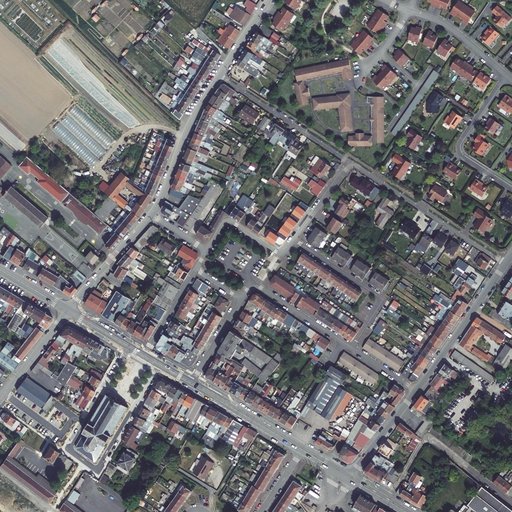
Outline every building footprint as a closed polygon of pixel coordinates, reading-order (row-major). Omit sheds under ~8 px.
[(244,11),(235,6),(229,16),(234,19),(243,25),(252,11),(256,5),(247,0),(243,0),(241,4),(247,7),(244,11)] [(286,0),(285,2),(296,9),(301,0),(286,0)] [(447,9),(450,0),(428,0),(428,1),(434,3),(433,5),(440,8),(442,5),(443,5),(443,7),(447,9)] [(468,24),(476,12),(459,0),(451,13),(454,15),(455,13),(465,20),(464,22),(468,24)] [(218,7),(213,5),(211,8),(217,11),(228,18),(229,16),(230,15),(218,7)] [(497,16),(494,20),(502,27),(507,20),(509,22),(511,18),(511,17),(498,5),(493,10),(497,14),(497,16)] [(272,24),(283,31),(294,14),(284,7),(281,11),(282,12),(281,13),(279,11),(274,18),(276,19),(272,24)] [(379,9),(367,26),(378,33),(381,28),(383,29),(387,22),(385,20),(385,19),(387,20),(389,16),(379,9)] [(171,11),(165,16),(168,20),(174,14),(171,11)] [(222,19),(230,24),(232,21),(217,11),(215,14),(223,19),(222,19)] [(96,22),(100,18),(95,14),(91,18),(96,22)] [(218,31),(234,41),(240,31),(228,24),(226,27),(225,27),(223,30),(220,28),(218,31)] [(490,44),(500,32),(491,25),(487,30),(488,31),(482,37),(490,44)] [(213,36),(202,28),(200,27),(199,28),(211,39),(213,36)] [(418,29),(412,27),(408,39),(419,42),(423,28),(419,27),(418,29)] [(364,30),(351,46),(360,54),(364,50),(363,49),(363,48),(366,50),(371,44),(370,43),(374,38),(364,30)] [(433,32),(430,30),(423,43),(433,48),(438,36),(434,34),(433,36),(432,35),(433,32)] [(218,42),(229,49),(234,41),(218,31),(217,32),(221,34),(218,38),(220,39),(218,42)] [(270,41),(257,32),(254,36),(267,45),(268,44),(270,41)] [(269,46),(267,45),(254,36),(251,40),(266,50),(269,46)] [(445,38),(437,50),(446,56),(453,46),(449,43),(448,44),(447,44),(449,41),(445,38)] [(195,40),(193,43),(195,44),(206,52),(208,48),(195,40)] [(256,52),(257,50),(264,55),(266,50),(251,40),(248,45),(245,49),(261,59),(262,56),(256,52)] [(206,52),(195,44),(193,47),(201,51),(199,53),(215,63),(218,59),(206,52)] [(218,59),(221,55),(219,53),(213,50),(214,49),(210,46),(208,48),(206,52),(218,59)] [(398,53),(393,58),(403,66),(410,58),(399,48),(396,52),(398,53)] [(263,61),(261,59),(245,49),(242,54),(260,65),(263,61)] [(197,58),(212,68),(215,63),(199,53),(195,51),(193,55),(196,58),(197,58)] [(264,68),(260,65),(242,54),(239,58),(257,70),(258,68),(262,71),(264,68)] [(452,66),(462,73),(469,62),(466,60),(465,61),(458,56),(452,66)] [(194,63),(209,72),(212,68),(197,58),(194,63)] [(257,70),(239,58),(236,63),(254,75),(255,73),(258,76),(260,72),(257,70)] [(294,83),(299,106),(308,104),(307,97),(310,96),(308,88),(305,88),(303,80),(306,79),(306,81),(318,78),(318,77),(321,76),(321,78),(333,75),(333,73),(336,73),(336,75),(342,73),(343,81),(353,79),(349,60),(340,62),(340,61),(295,70),(297,83),(294,83)] [(469,62),(462,73),(472,80),(479,70),(472,66),(472,65),(469,62)] [(195,70),(206,77),(209,72),(194,63),(191,67),(195,70)] [(372,79),(383,89),(397,74),(386,64),(383,67),(384,69),(376,78),(375,76),(372,79)] [(392,132),(397,136),(407,121),(433,84),(440,73),(435,69),(392,132)] [(192,74),(203,81),(206,77),(195,70),(192,74)] [(481,71),(475,81),(481,85),(480,86),(484,89),(491,78),(481,71)] [(189,78),(200,86),(203,81),(192,74),(190,73),(187,77),(189,78)] [(186,83),(198,90),(200,86),(189,78),(186,83)] [(167,83),(164,82),(161,86),(168,91),(174,94),(176,91),(167,84),(167,83)] [(183,87),(195,95),(198,90),(186,83),(183,87)] [(222,85),(216,93),(224,99),(226,100),(234,106),(236,103),(230,99),(232,97),(235,91),(224,84),(222,85)] [(180,92),(192,99),(195,95),(183,87),(180,92)] [(444,96),(435,90),(433,94),(430,98),(431,99),(428,102),(428,105),(428,109),(428,112),(431,112),(431,113),(435,113),(435,112),(438,112),(438,111),(441,111),(441,106),(438,106),(438,105),(440,102),(441,102),(444,96)] [(177,96),(189,104),(192,99),(180,92),(180,91),(177,96)] [(172,99),(163,93),(160,97),(170,103),(172,99)] [(218,109),(224,99),(216,93),(209,104),(218,109)] [(339,107),(341,132),(351,131),(351,129),(352,128),(351,115),(349,116),(349,113),(351,112),(350,106),(351,106),(350,96),(349,96),(348,93),(337,95),(337,96),(331,97),(331,98),(328,99),(328,97),(315,98),(315,100),(313,100),(314,110),(339,107)] [(511,112),(511,98),(507,95),(499,106),(510,113),(511,112)] [(174,101),(186,108),(189,104),(177,96),(174,101)] [(348,136),(348,145),(371,145),(371,142),(384,142),(384,96),(367,96),(367,103),(373,103),(373,106),(371,106),(371,118),(373,118),(373,121),(371,121),(371,133),(373,133),(373,136),(364,136),(364,133),(356,133),(356,136),(348,136)] [(220,111),(226,100),(224,99),(218,109),(220,111)] [(179,119),(186,108),(174,101),(171,106),(176,109),(173,114),(179,119)] [(220,118),(221,116),(223,113),(220,111),(218,109),(209,104),(206,109),(220,118)] [(254,124),(260,114),(246,105),(242,110),(243,111),(241,115),(254,124)] [(225,122),(220,118),(206,109),(203,114),(219,122),(220,122),(224,124),(225,122)] [(463,118),(453,111),(449,117),(448,116),(444,122),(454,129),(457,124),(458,122),(459,122),(460,121),(461,121),(463,118)] [(219,123),(219,122),(203,114),(201,119),(210,123),(220,130),(223,126),(219,123)] [(231,122),(221,116),(220,118),(225,122),(230,125),(231,122)] [(271,121),(265,116),(258,127),(264,131),(266,128),(271,121)] [(210,123),(201,119),(199,123),(208,127),(210,123)] [(500,125),(491,119),(489,122),(490,123),(485,130),(493,135),(500,125)] [(276,123),(275,124),(271,121),(266,128),(270,131),(268,134),(273,137),(270,141),(275,145),(276,144),(277,142),(283,133),(285,130),(276,123)] [(214,130),(208,127),(199,123),(197,128),(207,132),(212,135),(214,130)] [(289,132),(291,129),(287,126),(285,130),(283,133),(289,137),(285,142),(287,143),(285,145),(283,149),(280,154),(284,157),(289,150),(297,138),(289,132)] [(195,133),(209,138),(212,135),(207,132),(197,128),(195,133)] [(422,137),(411,129),(407,135),(410,137),(408,140),(405,143),(414,149),(417,145),(417,146),(421,140),(422,137)] [(209,138),(195,133),(194,137),(211,144),(213,140),(211,139),(209,138)] [(479,136),(478,135),(474,141),(477,142),(472,149),(481,155),(489,144),(484,141),(484,139),(479,136)] [(158,140),(173,147),(175,142),(169,139),(161,136),(160,138),(157,136),(157,138),(155,137),(154,139),(158,140)] [(210,147),(211,144),(194,137),(192,142),(200,145),(212,151),(213,148),(210,147)] [(297,138),(289,150),(298,155),(304,146),(299,143),(300,140),(297,138)] [(156,145),(171,152),(173,147),(158,140),(156,145)] [(169,157),(171,152),(156,145),(155,145),(155,146),(151,144),(151,143),(149,142),(147,147),(149,148),(155,151),(156,151),(169,157)] [(200,147),(200,145),(192,142),(189,147),(208,156),(210,152),(200,147)] [(280,146),(278,146),(276,144),(275,145),(270,153),(273,156),(280,146)] [(217,160),(208,156),(189,147),(185,157),(194,161),(195,157),(205,162),(206,158),(216,163),(217,160)] [(167,162),(169,157),(156,151),(154,156),(167,162)] [(411,163),(396,153),(392,160),(398,164),(396,167),(392,173),(400,179),(403,174),(405,174),(407,171),(406,169),(408,169),(411,163)] [(0,178),(12,165),(0,156),(0,155),(0,178)] [(165,166),(167,162),(154,156),(153,155),(151,160),(153,161),(165,166)] [(56,181),(26,156),(21,163),(18,166),(28,174),(30,172),(38,179),(36,181),(60,202),(63,199),(101,232),(105,228),(111,233),(109,236),(111,237),(105,244),(111,250),(122,237),(110,227),(105,222),(102,221),(94,213),(56,181)] [(199,163),(194,161),(185,157),(183,162),(202,170),(203,167),(198,165),(199,163)] [(313,164),(309,169),(320,177),(323,174),(325,175),(331,167),(320,159),(316,165),(314,163),(313,164)] [(163,171),(165,166),(153,161),(151,166),(163,171)] [(202,170),(183,162),(180,168),(194,174),(197,175),(202,178),(204,179),(205,176),(207,172),(205,172),(202,170)] [(450,162),(444,171),(456,179),(462,171),(455,166),(455,165),(450,162)] [(211,168),(199,163),(198,165),(203,167),(202,170),(205,172),(207,168),(210,170),(211,168)] [(161,176),(163,171),(151,166),(147,165),(146,168),(150,169),(149,171),(161,176)] [(178,172),(192,179),(194,174),(180,168),(178,172)] [(159,181),(161,176),(149,171),(146,170),(145,172),(147,172),(146,176),(159,181)] [(126,208),(128,209),(130,211),(131,211),(139,217),(152,196),(133,184),(133,181),(122,172),(109,188),(105,185),(101,190),(108,196),(117,203),(120,205),(123,208),(125,207),(126,208)] [(193,185),(195,180),(192,179),(178,172),(176,177),(192,184),(193,185)] [(157,186),(159,181),(146,176),(144,175),(142,174),(141,177),(136,174),(135,177),(140,179),(142,180),(157,186)] [(191,187),(192,184),(176,177),(174,183),(190,190),(191,190),(192,188),(191,187)] [(281,182),(296,191),(302,182),(296,178),(295,179),(292,177),(290,180),(285,177),(281,182)] [(354,178),(350,185),(357,190),(358,191),(362,193),(363,193),(374,200),(380,191),(370,185),(371,184),(368,183),(363,180),(362,183),(354,178)] [(476,179),(470,188),(482,196),(488,188),(481,183),(482,182),(476,179)] [(141,184),(138,182),(134,180),(133,181),(133,184),(152,196),(155,191),(146,187),(141,184)] [(155,191),(157,186),(142,180),(141,184),(146,187),(155,191)] [(313,189),(320,193),(324,187),(318,184),(312,180),(308,186),(313,189)] [(187,195),(188,195),(190,190),(174,183),(171,188),(172,188),(187,195)] [(197,220),(220,185),(214,183),(211,187),(208,191),(205,196),(201,201),(191,215),(191,216),(192,216),(184,227),(190,231),(197,220)] [(438,187),(435,185),(427,196),(433,200),(435,197),(438,199),(438,200),(442,202),(447,193),(443,191),(444,190),(438,186),(438,187)] [(47,218),(10,186),(7,190),(6,189),(5,190),(6,191),(2,195),(40,227),(44,222),(47,218)] [(169,195),(185,201),(187,195),(172,188),(169,195)] [(281,212),(292,196),(287,192),(276,209),(281,212)] [(199,200),(189,195),(185,201),(179,208),(191,215),(201,201),(199,200)] [(116,205),(117,203),(108,196),(94,213),(102,221),(106,217),(109,213),(111,210),(112,209),(116,205)] [(226,212),(235,218),(249,199),(248,198),(247,199),(243,197),(237,206),(233,203),(235,201),(233,200),(226,212)] [(341,201),(340,202),(341,203),(338,208),(335,211),(345,217),(350,209),(347,207),(350,202),(343,197),(342,198),(341,198),(341,200),(341,201)] [(386,207),(391,200),(385,197),(377,209),(383,213),(376,224),(383,228),(389,217),(390,218),(394,212),(386,207)] [(235,218),(240,222),(250,207),(248,205),(252,200),(249,199),(235,218)] [(179,208),(166,200),(162,210),(163,213),(174,220),(176,216),(180,218),(177,222),(183,227),(191,216),(191,215),(179,208)] [(511,202),(508,200),(504,206),(505,206),(501,212),(507,216),(507,215),(511,218),(511,217),(511,202)] [(250,207),(240,222),(244,225),(256,207),(257,205),(253,202),(250,207)] [(270,218),(276,209),(270,205),(265,213),(253,230),(259,234),(265,226),(261,223),(267,216),(270,218)] [(254,214),(258,208),(256,207),(244,225),(253,230),(265,213),(263,211),(261,213),(259,211),(256,216),(254,214)] [(130,211),(128,209),(126,211),(125,212),(135,221),(139,217),(131,211),(130,211)] [(489,215),(478,209),(474,215),(480,219),(478,222),(477,222),(474,226),(484,233),(493,220),(488,216),(489,215)] [(208,241),(226,212),(222,210),(209,230),(202,226),(196,236),(205,242),(208,241)] [(135,221),(125,212),(122,216),(132,225),(135,221)] [(343,224),(328,214),(326,217),(331,221),(332,220),(332,221),(327,228),(336,234),(343,224)] [(129,229),(132,225),(122,216),(119,215),(116,219),(129,229)] [(114,223),(126,233),(129,229),(116,219),(113,223),(114,223)] [(416,227),(410,223),(411,222),(406,219),(400,228),(411,235),(410,236),(414,239),(420,230),(416,227)] [(122,237),(126,233),(114,223),(110,227),(122,237)] [(152,238),(159,229),(154,225),(151,227),(145,233),(152,238)] [(16,236),(4,226),(1,230),(0,231),(0,253),(3,255),(16,236)] [(318,247),(327,234),(316,227),(315,230),(314,229),(309,237),(310,237),(308,240),(318,247)] [(442,235),(438,232),(433,240),(432,242),(441,248),(447,239),(441,235),(442,235)] [(152,238),(145,233),(137,242),(144,246),(152,238)] [(417,243),(414,247),(417,249),(418,248),(425,252),(432,242),(433,240),(425,235),(419,244),(417,243)] [(17,249),(22,242),(16,236),(3,255),(9,260),(17,249)] [(176,248),(163,239),(158,247),(171,256),(176,248)] [(445,250),(453,255),(459,246),(451,241),(445,250)] [(183,245),(178,255),(187,260),(185,265),(191,269),(198,257),(198,254),(183,245)] [(338,249),(335,247),(330,254),(333,256),(332,257),(345,266),(346,265),(352,269),(351,270),(364,279),(365,278),(370,281),(369,282),(382,291),(383,290),(386,292),(391,284),(388,283),(390,280),(377,271),(375,274),(370,270),(371,268),(358,259),(357,261),(351,258),(353,255),(340,246),(338,249)] [(9,260),(10,260),(22,267),(32,251),(29,248),(29,247),(25,253),(17,249),(9,260)] [(140,261),(144,255),(132,247),(126,254),(135,259),(136,258),(140,261)] [(91,263),(92,264),(98,257),(91,250),(85,258),(91,263)] [(22,267),(37,276),(46,262),(41,258),(38,264),(33,261),(37,255),(32,251),(22,267)] [(308,256),(304,253),(295,266),(299,269),(308,256)] [(474,263),(484,270),(492,259),(483,253),(483,254),(481,253),(474,263)] [(135,259),(126,254),(122,259),(136,268),(138,265),(141,267),(142,264),(135,259)] [(312,259),(308,256),(299,269),(303,271),(312,259)] [(147,274),(136,268),(122,259),(118,264),(120,265),(129,271),(143,280),(147,274)] [(308,274),(316,261),(312,259),(303,271),(308,274)] [(308,274),(312,277),(320,264),(316,261),(308,274)] [(45,268),(48,264),(47,263),(46,262),(37,276),(42,279),(48,270),(45,268)] [(88,266),(93,271),(96,267),(92,264),(91,263),(88,266)] [(181,268),(188,273),(191,269),(185,265),(183,264),(181,268)] [(312,277),(316,280),(324,267),(320,264),(312,277)] [(129,271),(120,265),(114,275),(123,280),(128,284),(136,289),(138,286),(133,283),(130,282),(131,280),(126,276),(129,271)] [(53,273),(55,270),(50,266),(48,270),(42,279),(52,285),(58,276),(53,273)] [(171,272),(184,280),(188,273),(181,268),(177,266),(175,271),(172,269),(171,272)] [(316,280),(320,282),(329,270),(324,267),(316,280)] [(73,275),(82,283),(87,278),(77,270),(73,275)] [(320,282),(324,285),(333,273),(329,270),(320,282)] [(168,276),(182,284),(184,280),(171,272),(168,276)] [(123,280),(114,275),(111,273),(108,277),(121,285),(123,280)] [(324,285),(329,288),(337,276),(333,273),(324,285)] [(58,276),(52,285),(68,295),(72,295),(77,289),(68,281),(59,274),(58,276)] [(276,275),(271,282),(272,285),(277,289),(283,280),(276,275)] [(329,288),(333,291),(341,278),(337,276),(329,288)] [(157,282),(163,286),(166,281),(165,280),(164,280),(160,277),(157,281),(157,282)] [(166,281),(179,289),(181,285),(167,277),(165,280),(166,281)] [(464,280),(460,277),(453,287),(458,290),(464,294),(467,290),(468,290),(469,290),(470,290),(471,288),(471,287),(475,281),(469,277),(465,284),(462,282),(464,280)] [(333,291),(337,294),(345,281),(341,278),(333,291)] [(110,284),(104,279),(101,282),(107,288),(110,284)] [(204,293),(209,286),(197,279),(191,290),(199,295),(201,291),(204,293)] [(283,280),(277,289),(283,293),(289,284),(283,280)] [(166,310),(179,289),(166,281),(163,286),(160,291),(158,295),(153,303),(166,310)] [(337,294),(341,296),(349,284),(345,281),(337,294)] [(289,284),(283,293),(289,297),(294,290),(296,288),(289,284)] [(341,296),(345,299),(353,287),(349,284),(341,296)] [(0,306),(1,307),(11,292),(2,287),(0,289),(0,306)] [(357,289),(353,287),(345,299),(349,302),(357,289)] [(511,298),(511,290),(506,287),(502,292),(511,299),(511,298)] [(362,292),(357,289),(349,302),(354,305),(362,292)] [(102,315),(109,303),(107,301),(107,303),(99,298),(101,298),(103,295),(94,290),(91,293),(88,299),(87,298),(84,303),(85,305),(102,315)] [(109,303),(102,315),(115,323),(130,299),(131,299),(128,298),(124,295),(122,294),(117,290),(115,294),(109,303)] [(202,297),(199,295),(191,290),(188,294),(200,301),(200,302),(203,297),(202,297)] [(289,297),(288,299),(295,304),(301,295),(294,290),(289,297)] [(472,300),(464,294),(458,290),(452,299),(453,300),(455,301),(466,308),(472,300)] [(7,308),(15,295),(11,292),(1,307),(0,309),(2,310),(4,306),(7,308)] [(153,303),(158,295),(153,292),(143,308),(145,309),(138,319),(137,318),(135,317),(133,322),(128,330),(134,334),(145,316),(147,314),(153,303)] [(255,311),(264,298),(260,296),(257,293),(253,294),(243,310),(249,314),(252,316),(255,312),(255,311)] [(186,298),(197,305),(200,301),(188,294),(186,298)] [(441,294),(439,297),(450,304),(453,300),(452,299),(450,300),(441,294)] [(9,314),(19,297),(15,295),(7,308),(5,311),(9,314)] [(307,299),(301,295),(295,304),(301,308),(302,306),(307,299)] [(9,323),(23,300),(19,297),(9,314),(11,316),(7,322),(9,323)] [(222,311),(228,302),(220,297),(214,307),(222,311)] [(308,297),(307,299),(302,306),(309,310),(315,301),(308,297)] [(450,304),(439,297),(436,301),(439,302),(444,306),(445,307),(448,308),(460,317),(463,313),(452,305),(450,304)] [(138,301),(139,300),(137,298),(135,302),(130,299),(115,323),(122,327),(131,312),(134,307),(135,305),(138,301)] [(195,310),(197,305),(186,298),(183,303),(194,309),(195,310)] [(268,301),(264,298),(255,311),(257,313),(254,317),(256,319),(268,301)] [(8,325),(7,327),(18,334),(25,322),(34,306),(23,300),(9,323),(8,325)] [(268,301),(256,319),(258,320),(261,316),(263,317),(272,303),(268,301)] [(315,301),(309,310),(315,315),(320,308),(321,305),(315,301)] [(463,313),(466,308),(455,301),(452,305),(463,313)] [(511,322),(511,305),(506,301),(498,312),(511,322)] [(152,317),(160,321),(166,310),(153,303),(147,314),(152,317)] [(193,312),(194,309),(183,303),(181,307),(192,314),(193,312)] [(272,303),(263,317),(265,318),(267,316),(269,318),(276,306),(272,303)] [(328,304),(327,307),(318,319),(322,322),(332,307),(331,306),(328,304)] [(314,317),(318,319),(327,307),(324,305),(322,309),(320,308),(315,315),(314,317)] [(40,322),(45,313),(34,306),(25,322),(27,324),(30,320),(34,323),(32,326),(35,328),(40,322)] [(268,327),(280,309),(276,306),(269,318),(267,320),(270,321),(267,326),(268,327)] [(192,314),(181,307),(176,314),(182,318),(184,315),(188,317),(188,316),(193,319),(195,316),(192,314)] [(214,307),(212,311),(220,316),(222,311),(214,307)] [(336,310),(332,307),(322,322),(326,325),(332,316),(336,310)] [(204,312),(219,321),(222,317),(220,316),(212,311),(211,310),(206,308),(204,312)] [(395,312),(389,308),(386,312),(392,317),(396,312),(395,312)] [(460,317),(448,308),(445,312),(457,321),(460,317)] [(284,311),(280,309),(268,327),(271,329),(274,324),(275,325),(284,311)] [(489,314),(510,329),(511,326),(511,322),(498,312),(493,309),(489,314)] [(249,314),(243,310),(239,318),(248,325),(253,317),(252,316),(249,314)] [(341,312),(336,310),(332,316),(337,318),(338,316),(341,312)] [(442,310),(439,314),(442,316),(455,325),(457,321),(445,312),(443,311),(442,310)] [(285,319),(288,314),(284,311),(275,325),(279,328),(285,319)] [(130,320),(134,314),(131,312),(122,327),(128,330),(133,322),(130,320)] [(217,326),(219,321),(204,312),(201,317),(217,326)] [(53,320),(53,317),(45,313),(40,322),(35,328),(26,339),(19,349),(14,354),(16,356),(13,360),(18,365),(53,320)] [(296,319),(288,314),(285,319),(289,321),(288,323),(292,325),(296,319)] [(146,320),(148,317),(145,316),(134,334),(140,338),(149,322),(146,320)] [(337,318),(332,316),(326,325),(330,328),(337,318)] [(338,316),(337,318),(330,328),(335,330),(342,319),(338,316)] [(452,328),(455,325),(442,316),(440,320),(452,328)] [(214,330),(217,326),(201,317),(199,320),(214,330)] [(482,331),(487,323),(478,317),(473,325),(482,331)] [(256,330),(248,325),(239,318),(235,323),(244,329),(253,336),(256,330)] [(352,323),(353,321),(349,318),(348,320),(346,322),(339,333),(343,336),(351,325),(352,323)] [(309,328),(296,319),(292,325),(296,328),(302,332),(305,335),(309,328)] [(346,322),(342,319),(335,330),(339,333),(346,322)] [(149,340),(158,324),(151,320),(149,322),(140,338),(145,341),(149,340)] [(212,334),(214,330),(199,320),(196,324),(212,334)] [(440,320),(437,324),(449,332),(452,328),(440,320)] [(187,327),(186,327),(181,324),(180,326),(172,321),(169,326),(181,333),(183,334),(186,329),(187,327)] [(244,329),(235,323),(231,331),(240,336),(244,329)] [(501,344),(506,336),(487,323),(482,331),(484,333),(501,344)] [(210,338),(212,334),(196,324),(194,329),(210,338)] [(434,328),(446,336),(449,332),(437,324),(434,328)] [(30,325),(22,336),(26,339),(35,328),(32,326),(30,325)] [(348,339),(355,328),(351,325),(343,336),(348,339)] [(57,352),(66,339),(72,328),(69,326),(65,327),(56,339),(53,343),(53,342),(50,346),(56,351),(57,352)] [(167,329),(173,333),(179,336),(180,334),(181,333),(169,326),(167,329)] [(431,332),(444,341),(446,336),(434,328),(432,326),(429,330),(431,332)] [(490,358),(472,345),(479,335),(481,332),(472,326),(460,344),(501,371),(503,373),(511,358),(511,347),(507,345),(507,344),(504,348),(497,360),(491,356),(490,358)] [(73,350),(83,334),(72,328),(66,339),(74,344),(71,346),(66,355),(65,354),(62,359),(67,362),(73,350)] [(352,341),(359,330),(355,328),(348,339),(352,341)] [(162,351),(173,333),(167,329),(158,345),(159,349),(162,351)] [(191,333),(192,332),(186,329),(183,334),(185,335),(189,338),(189,337),(191,333)] [(207,342),(210,338),(194,329),(192,332),(191,333),(207,342)] [(423,338),(438,349),(441,344),(429,336),(427,335),(426,336),(423,335),(416,330),(415,332),(418,335),(423,338)] [(274,359),(231,331),(219,351),(229,357),(230,357),(234,349),(236,351),(241,353),(244,348),(251,352),(250,352),(268,364),(262,372),(245,358),(241,364),(244,366),(247,369),(255,374),(257,376),(259,378),(261,380),(264,381),(265,382),(266,381),(280,363),(274,359)] [(316,332),(312,338),(317,342),(316,344),(317,345),(315,349),(317,350),(318,349),(323,353),(330,342),(316,332)] [(441,344),(444,341),(431,332),(429,336),(441,344)] [(177,339),(179,336),(173,333),(162,351),(167,354),(177,339)] [(204,346),(207,342),(191,333),(189,337),(204,346)] [(82,349),(88,337),(83,334),(73,350),(76,351),(74,355),(77,357),(82,349)] [(199,355),(202,350),(186,341),(189,338),(185,335),(184,336),(181,341),(185,344),(183,346),(189,349),(199,355)] [(99,355),(100,356),(105,346),(88,337),(82,349),(87,352),(87,351),(98,357),(99,355)] [(202,350),(204,346),(189,337),(189,338),(186,341),(202,350)] [(433,357),(436,352),(421,342),(416,339),(414,337),(412,339),(420,345),(419,346),(433,357)] [(421,342),(436,352),(438,349),(423,338),(421,342)] [(179,339),(177,339),(167,354),(171,357),(181,341),(179,339)] [(369,339),(363,348),(398,371),(404,362),(369,339)] [(171,357),(175,359),(183,346),(185,344),(181,341),(171,357)] [(0,363),(12,372),(18,365),(13,360),(16,356),(14,354),(19,349),(8,342),(4,347),(0,352),(0,363)] [(411,347),(430,360),(433,357),(419,346),(416,345),(415,347),(411,344),(410,346),(411,347)] [(45,364),(56,351),(50,346),(38,362),(44,366),(45,364)] [(183,346),(175,359),(181,362),(187,352),(189,349),(183,346)] [(419,358),(428,364),(430,360),(411,347),(410,349),(417,353),(415,356),(419,358)] [(189,349),(187,352),(191,355),(197,358),(199,355),(189,349)] [(491,384),(495,378),(455,350),(451,356),(491,384)] [(229,357),(219,351),(216,357),(221,360),(225,362),(229,357)] [(185,365),(191,355),(187,352),(181,362),(185,365)] [(314,356),(308,352),(307,354),(312,358),(318,361),(320,358),(318,357),(314,355),(314,356)] [(374,384),(379,376),(344,352),(338,361),(374,384)] [(413,360),(425,368),(428,364),(419,358),(418,359),(408,352),(406,355),(413,360)] [(284,358),(278,353),(274,359),(280,363),(284,358)] [(191,355),(185,365),(188,367),(193,366),(197,358),(191,355)] [(229,357),(225,362),(229,364),(235,368),(237,369),(241,372),(241,371),(244,366),(241,364),(231,358),(230,357),(229,357)] [(220,365),(223,367),(225,362),(221,360),(220,362),(210,379),(214,382),(219,373),(217,371),(220,365)] [(425,368),(413,360),(410,363),(414,365),(411,369),(413,371),(412,372),(418,377),(425,368)] [(210,379),(220,362),(218,361),(217,363),(213,361),(205,375),(205,377),(210,379)] [(44,366),(38,362),(31,371),(35,373),(39,368),(41,370),(44,367),(44,366)] [(58,377),(53,373),(51,376),(64,386),(66,383),(70,378),(71,375),(73,373),(74,370),(76,367),(67,362),(65,365),(58,377)] [(235,368),(229,364),(226,369),(223,367),(219,373),(214,382),(230,391),(238,376),(234,374),(233,372),(235,368)] [(459,374),(445,364),(437,374),(445,380),(447,377),(445,376),(448,373),(449,374),(455,379),(456,378),(459,374)] [(310,408),(330,420),(330,419),(334,413),(348,391),(343,388),(340,386),(343,382),(347,376),(334,368),(331,366),(329,369),(306,405),(300,415),(304,418),(310,408)] [(411,369),(407,367),(402,375),(412,381),(416,380),(418,377),(412,372),(413,371),(411,369)] [(75,374),(91,383),(97,386),(99,383),(101,381),(89,374),(80,369),(79,372),(76,371),(75,374)] [(92,370),(89,374),(101,381),(103,376),(92,370)] [(451,385),(445,380),(437,374),(430,384),(432,386),(437,390),(443,382),(449,387),(451,385)] [(80,388),(92,395),(97,386),(91,383),(89,388),(82,384),(83,383),(79,380),(78,381),(77,381),(78,379),(71,375),(70,378),(81,385),(80,388)] [(243,377),(239,375),(238,376),(230,391),(235,395),(241,385),(239,384),(243,377)] [(22,382),(16,390),(18,391),(39,406),(42,408),(46,412),(56,399),(26,377),(22,382)] [(84,409),(85,407),(92,395),(80,388),(81,385),(70,378),(66,383),(74,388),(75,386),(79,389),(77,393),(80,395),(75,404),(81,407),(84,409)] [(163,391),(164,392),(169,383),(164,380),(162,380),(159,380),(153,390),(161,394),(163,391)] [(249,383),(244,380),(241,385),(235,395),(240,398),(246,388),(249,383)] [(272,387),(273,385),(267,382),(263,389),(261,392),(258,396),(257,395),(252,405),(258,409),(266,396),(268,393),(272,387)] [(174,386),(169,383),(164,392),(163,391),(161,394),(162,395),(167,398),(174,386)] [(252,384),(248,390),(246,388),(240,398),(245,401),(254,386),(252,384)] [(258,385),(256,384),(254,386),(245,401),(252,405),(257,395),(258,396),(261,392),(259,391),(260,390),(259,389),(260,387),(258,385)] [(389,403),(400,388),(395,384),(389,394),(385,400),(389,403)] [(174,399),(179,389),(174,386),(167,398),(166,399),(163,404),(162,406),(159,411),(155,420),(152,424),(157,427),(169,407),(174,399)] [(442,393),(437,390),(432,386),(429,389),(439,397),(442,393)] [(287,395),(273,417),(280,422),(296,397),(299,393),(292,388),(287,395)] [(404,395),(403,390),(400,388),(389,403),(395,407),(404,395)] [(185,392),(179,389),(174,399),(175,400),(172,404),(174,405),(171,410),(173,412),(174,411),(185,392)] [(439,397),(429,389),(426,393),(436,401),(439,397)] [(162,395),(161,394),(153,390),(150,396),(158,401),(160,402),(163,404),(166,399),(161,396),(162,395)] [(348,391),(334,413),(337,415),(340,417),(354,395),(348,391)] [(189,395),(185,392),(174,411),(173,412),(171,417),(173,418),(175,419),(176,418),(173,416),(174,416),(177,410),(179,408),(181,409),(189,395)] [(273,417),(287,395),(283,392),(280,398),(278,397),(277,398),(275,401),(267,414),(273,417)] [(436,401),(426,393),(424,396),(434,404),(436,401)] [(121,401),(115,398),(115,399),(113,398),(113,397),(112,398),(108,395),(107,394),(107,395),(106,394),(106,395),(106,396),(105,396),(105,397),(101,405),(100,405),(100,406),(95,414),(94,415),(95,415),(91,422),(90,422),(89,422),(89,423),(90,423),(84,432),(83,432),(84,433),(83,433),(84,434),(77,446),(76,449),(94,462),(96,462),(106,446),(107,446),(108,446),(106,445),(112,436),(113,436),(112,435),(113,435),(112,435),(116,428),(117,428),(118,427),(117,427),(122,419),(123,418),(122,418),(127,409),(127,410),(128,409),(127,409),(128,408),(129,408),(129,407),(128,407),(128,406),(127,406),(122,404),(123,403),(122,402),(121,403),(120,402),(121,401)] [(204,403),(189,395),(181,409),(180,412),(179,413),(185,417),(185,416),(196,422),(199,418),(206,405),(204,403)] [(424,396),(422,395),(418,400),(426,406),(426,405),(427,403),(433,407),(435,405),(434,404),(424,396)] [(158,401),(150,396),(146,403),(154,408),(158,401)] [(271,399),(266,396),(258,409),(263,411),(271,399)] [(293,408),(299,399),(296,397),(280,422),(285,425),(294,411),(295,410),(291,408),(293,408)] [(385,400),(382,398),(379,402),(379,403),(376,401),(377,400),(373,397),(371,400),(390,414),(395,407),(389,403),(385,400)] [(267,414),(275,401),(271,399),(263,411),(267,414)] [(387,418),(390,414),(371,400),(368,404),(374,409),(387,418)] [(429,413),(424,408),(426,406),(418,400),(414,405),(427,415),(429,413)] [(154,408),(146,403),(142,409),(141,411),(155,420),(159,411),(156,409),(154,408)] [(212,407),(206,405),(199,418),(200,419),(202,420),(204,421),(212,407)] [(427,415),(414,405),(410,410),(425,421),(415,434),(421,438),(427,430),(431,424),(434,420),(431,418),(427,415)] [(218,411),(212,407),(204,421),(201,425),(204,427),(208,421),(208,420),(209,418),(213,421),(218,411)] [(383,424),(387,418),(374,409),(370,415),(374,418),(383,424)] [(152,424),(155,420),(141,411),(138,416),(151,424),(152,424)] [(224,415),(218,411),(213,421),(208,429),(208,430),(214,433),(224,415)] [(294,411),(285,425),(292,429),(298,419),(300,415),(294,411)] [(13,426),(15,427),(19,422),(5,412),(4,413),(3,413),(1,416),(1,417),(1,418),(13,427),(13,426)] [(228,417),(224,415),(214,433),(217,435),(228,417)] [(145,433),(151,424),(138,416),(132,425),(141,430),(145,433)] [(231,418),(228,417),(217,435),(220,437),(221,438),(222,438),(224,436),(221,435),(222,432),(225,434),(230,426),(233,420),(231,418)] [(359,419),(377,432),(381,426),(372,420),(369,423),(360,417),(359,419)] [(372,420),(381,426),(383,424),(374,418),(372,420)] [(340,458),(344,461),(361,432),(371,439),(377,432),(359,419),(353,427),(338,454),(340,458)] [(225,434),(224,436),(222,438),(233,445),(240,432),(244,426),(233,420),(230,426),(225,434)] [(187,429),(172,421),(165,432),(174,437),(178,430),(184,434),(187,429)] [(397,427),(405,434),(406,432),(408,429),(401,422),(397,427)] [(442,433),(431,424),(427,430),(463,458),(470,464),(476,456),(472,453),(470,456),(467,452),(442,433)] [(141,430),(132,425),(122,442),(133,448),(135,443),(134,442),(141,430)] [(240,432),(233,445),(235,446),(237,447),(239,445),(244,436),(248,429),(244,426),(240,432)] [(21,438),(27,429),(25,427),(21,432),(18,430),(15,434),(21,438)] [(208,430),(208,429),(206,432),(218,439),(220,437),(217,435),(214,433),(208,430)] [(239,445),(237,447),(243,451),(246,452),(250,445),(257,434),(248,429),(244,436),(248,439),(244,446),(244,447),(239,445)] [(421,438),(415,434),(408,429),(406,432),(415,440),(416,438),(420,441),(421,438)] [(322,433),(316,443),(320,446),(326,438),(327,438),(329,435),(323,431),(322,433)] [(371,439),(361,432),(344,461),(349,463),(353,462),(371,439)] [(329,451),(333,450),(335,446),(329,442),(332,437),(329,435),(327,438),(326,438),(320,446),(329,451)] [(20,438),(8,454),(12,457),(24,441),(20,438)] [(395,444),(388,439),(385,443),(388,445),(390,446),(394,449),(397,445),(395,444)] [(403,441),(401,439),(398,443),(397,445),(394,449),(394,450),(396,451),(403,441)] [(50,445),(43,457),(52,462),(59,452),(50,445)] [(394,449),(390,446),(385,453),(389,456),(394,450),(394,449)] [(119,464),(117,468),(127,474),(132,466),(133,467),(135,464),(134,463),(138,455),(128,449),(126,452),(125,453),(124,453),(122,456),(123,456),(121,459),(120,458),(118,462),(119,462),(119,464)] [(396,451),(394,450),(389,456),(388,458),(390,460),(396,451)] [(276,451),(273,457),(281,462),(285,456),(276,451)] [(266,457),(265,460),(277,468),(281,462),(273,457),(271,460),(269,459),(271,456),(268,454),(266,453),(264,456),(266,457)] [(380,469),(387,460),(381,456),(380,457),(376,454),(364,469),(365,473),(374,479),(377,474),(380,469)] [(6,458),(54,496),(57,492),(8,455),(6,458)] [(214,464),(204,457),(200,463),(211,469),(214,464)] [(47,503),(50,502),(54,496),(6,458),(1,464),(0,465),(0,466),(13,476),(47,503)] [(267,466),(265,469),(274,474),(277,469),(277,468),(265,460),(263,463),(267,466)] [(390,466),(392,463),(387,460),(380,469),(377,474),(384,478),(394,484),(401,473),(393,468),(390,466)] [(211,469),(200,463),(198,467),(199,467),(194,473),(204,480),(211,469)] [(481,465),(479,464),(476,469),(480,472),(484,468),(481,465)] [(507,470),(505,468),(499,475),(502,478),(507,470)] [(265,469),(262,475),(270,480),(274,474),(265,469)] [(409,480),(410,481),(408,484),(410,485),(417,490),(418,488),(419,488),(422,483),(419,481),(422,477),(414,472),(409,480)] [(490,472),(486,477),(490,480),(494,475),(490,472)] [(381,483),(384,478),(377,474),(374,479),(381,483)] [(103,475),(99,481),(105,485),(109,478),(103,475)] [(258,481),(266,486),(270,480),(262,475),(258,481)] [(494,475),(490,480),(498,486),(504,479),(502,478),(499,475),(497,478),(494,475)] [(505,477),(504,479),(498,486),(502,490),(510,480),(508,479),(505,477)] [(1,480),(0,480),(0,503),(12,489),(1,480)] [(175,489),(188,498),(192,492),(181,484),(179,487),(176,485),(176,484),(170,480),(168,483),(171,485),(173,487),(175,489)] [(511,482),(510,480),(502,490),(507,493),(511,486),(511,482)] [(258,481),(254,487),(261,491),(263,492),(266,486),(258,481)] [(289,485),(289,486),(305,497),(309,490),(307,489),(305,491),(301,488),(302,487),(293,481),(290,486),(289,485)] [(511,511),(511,510),(477,483),(468,505),(465,504),(476,511),(511,511)] [(410,501),(417,490),(410,485),(406,491),(400,487),(396,493),(410,501)] [(249,492),(258,497),(261,491),(254,487),(253,486),(249,492)] [(302,500),(305,497),(289,486),(288,488),(289,488),(286,493),(298,501),(298,502),(300,499),(302,500)] [(417,490),(410,501),(422,508),(430,495),(425,492),(423,495),(418,492),(420,489),(419,488),(418,488),(417,490)] [(175,497),(183,503),(188,498),(175,489),(173,491),(178,494),(175,497)] [(73,490),(67,500),(73,505),(80,494),(73,490)] [(249,492),(246,498),(254,503),(258,497),(249,492)] [(298,502),(298,501),(286,493),(283,498),(282,497),(281,498),(297,509),(299,511),(303,511),(299,505),(299,506),(297,504),(298,502)] [(8,511),(20,511),(28,501),(17,494),(6,510),(8,511)] [(370,511),(375,505),(360,496),(352,509),(355,511),(370,511)] [(171,503),(179,509),(183,503),(175,497),(171,503)] [(246,498),(242,504),(251,509),(254,503),(246,498)] [(295,511),(297,509),(281,498),(280,499),(281,500),(278,505),(287,510),(289,511),(291,511),(293,510),(295,511)] [(81,511),(73,505),(67,500),(64,503),(75,511),(81,511)] [(242,504),(238,501),(236,504),(234,508),(238,510),(242,504)] [(75,511),(64,503),(60,510),(60,511),(75,511)]
